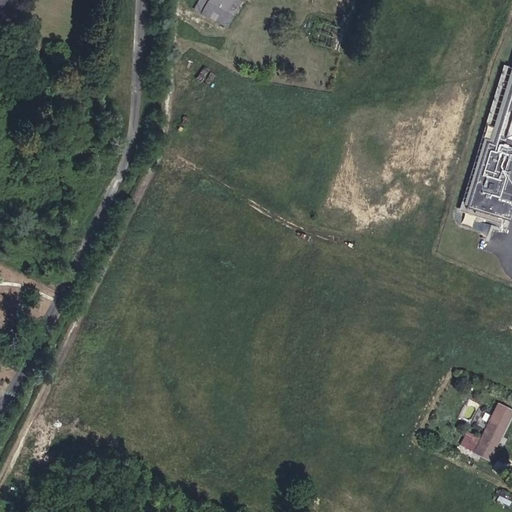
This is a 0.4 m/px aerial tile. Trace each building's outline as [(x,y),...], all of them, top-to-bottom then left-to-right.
[(226,27),(241,1),(239,0),(197,0),(193,9),(226,27)] [(339,52),(346,30),(320,22),(314,43),(339,52)] [(511,62),(511,66),(506,65),(463,206),(508,220),(511,206),(511,62)] [(487,459),(511,412),(497,405),(480,439),(472,435),(469,442),(477,446),(473,452),(487,459)] [(508,508),(511,499),(511,495),(502,489),(495,502),(508,508)]
